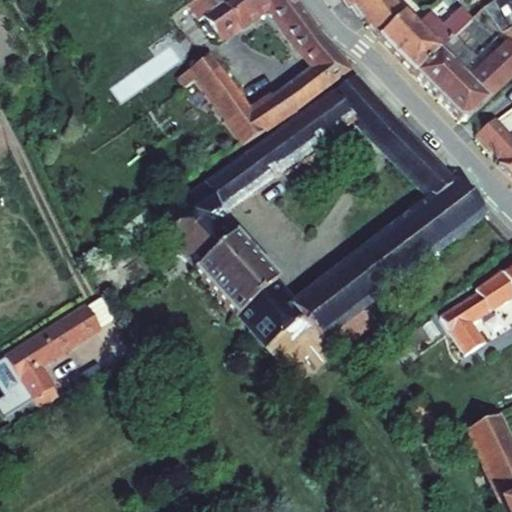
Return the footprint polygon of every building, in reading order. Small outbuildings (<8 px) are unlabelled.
[(188,10),(203,0),(184,0),(183,2),(188,10)] [(265,4),(297,51),(321,35),(296,0),(214,0),(207,5),(203,0),(188,10),(194,18),(197,16),(198,18),(197,24),(203,34),(210,35),(213,39),(265,4)] [(390,1),(389,0),(359,0),(353,5),(363,19),(390,1)] [(447,0),(431,17),(446,40),(480,7),(492,0),(447,0)] [(511,0),(508,0),(485,13),(496,33),(511,24),(511,0)] [(376,35),(412,74),(435,50),(394,3),(390,1),(363,19),(376,35)] [(297,51),(307,67),(332,48),(321,35),(297,51)] [(412,74),(458,124),(511,74),(511,58),(502,42),(460,79),(435,50),(412,74)] [(201,100),(236,145),(283,116),(349,67),(332,48),(307,67),(272,94),(248,108),(200,48),(167,71),(178,86),(185,80),(201,100)] [(296,320),(315,341),(355,310),(483,209),(406,137),(382,156),(426,200),(287,306),(270,286),(273,283),(232,235),(228,238),(211,218),(348,119),(370,143),(392,125),(352,75),(149,224),(189,270),(187,273),(228,321),(232,318),(259,350),(296,320)] [(165,96),(180,117),(201,100),(185,80),(178,86),(165,96)] [(494,164),(511,181),(511,140),(509,142),(490,119),(472,133),(496,161),(494,164)] [(370,143),(382,156),(406,137),(392,125),(370,143)] [(436,318),(458,352),(481,339),(469,318),(511,291),(511,261),(473,290),(476,294),(436,318)] [(97,296),(85,305),(89,310),(103,333),(112,326),(109,320),(97,296)] [(89,310),(32,345),(46,367),(103,333),(89,310)] [(355,310),(315,341),(278,371),(291,386),(367,325),(355,310)] [(296,320),(259,350),(278,371),(315,341),(296,320)] [(0,360),(0,365),(28,411),(49,398),(35,374),(46,367),(32,345),(31,342),(0,360)] [(389,415),(400,436),(430,420),(418,397),(389,415)] [(469,453),(494,507),(511,498),(511,463),(492,420),(461,434),(469,453)] [(458,458),(469,453),(461,434),(449,439),(458,458)] [(511,511),(511,498),(494,507),(496,511),(511,511)]
